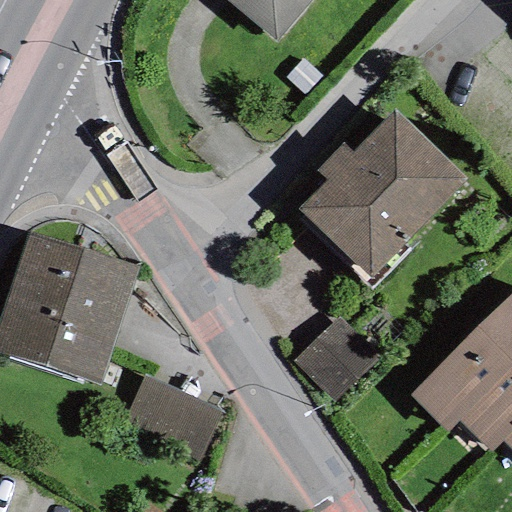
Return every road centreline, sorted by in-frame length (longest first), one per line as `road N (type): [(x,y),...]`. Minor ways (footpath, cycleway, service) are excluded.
road 1 (residential): [(176,270),(441,0)]
road 2 (residential): [(176,270),(345,511)]
road 3 (residential): [(36,51),(176,270)]
